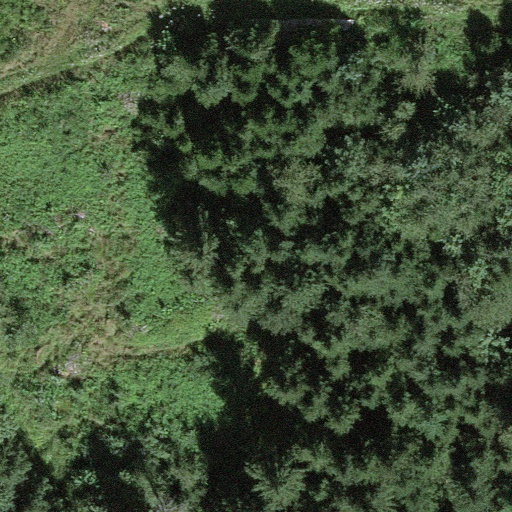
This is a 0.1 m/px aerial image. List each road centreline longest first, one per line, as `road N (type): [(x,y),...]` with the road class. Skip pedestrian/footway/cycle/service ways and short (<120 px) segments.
road 1 (track): [(0,65),(206,0),(511,13)]
road 2 (track): [(86,511),(0,375)]
